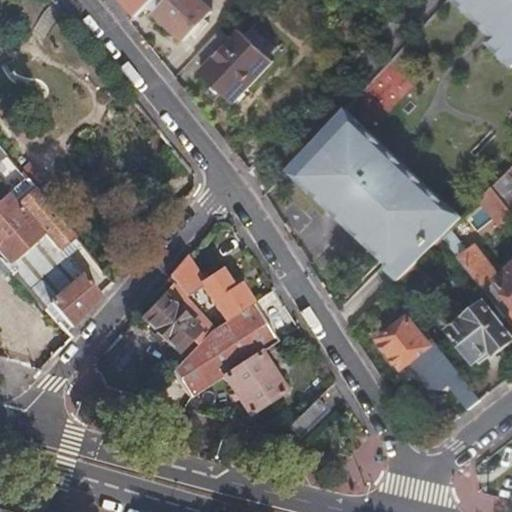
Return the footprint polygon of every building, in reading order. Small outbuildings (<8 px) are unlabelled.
[(119,0),(134,17),(147,3),(150,0),(119,0)] [(167,0),(166,0),(150,0),(147,3),(156,12),(153,15),(181,41),(189,33),(193,37),(206,23),(202,19),(209,11),(197,0),(167,0)] [(511,0),(451,0),(489,37),(484,43),(509,67),(511,64),(511,0)] [(242,35),(267,58),(275,49),(250,26),(242,35)] [(230,41),(218,30),(192,58),(203,69),(198,74),(230,105),(271,61),(267,58),(242,35),(238,31),(230,41)] [(375,125),(415,86),(392,62),(351,100),(375,125)] [(445,205),(343,109),(285,171),(387,266),(384,270),(396,281),(460,217),(446,204),(445,205)] [(232,153),(248,172),(269,150),(252,133),(232,153)] [(10,195),(57,249),(72,236),(0,150),(0,183),(1,185),(10,195)] [(491,187),(511,214),(511,165),(502,175),(491,187)] [(501,227),(511,218),(511,214),(491,187),(479,199),(501,227)] [(0,258),(43,307),(48,302),(79,275),(57,249),(10,195),(0,203),(0,258)] [(448,246),(490,299),(511,326),(511,268),(501,277),(476,245),(466,252),(449,230),(444,235),(442,238),(448,246)] [(0,297),(24,325),(43,308),(43,307),(0,258),(0,297)] [(184,258),(168,277),(185,297),(201,288),(224,322),(250,304),(238,286),(231,291),(218,272),(206,280),(201,284),(197,278),(184,258)] [(79,275),(48,302),(69,327),(89,305),(97,296),(79,275)] [(201,284),(206,280),(202,275),(197,278),(201,284)] [(141,320),(176,353),(197,331),(187,321),(196,311),(171,287),(141,320)] [(511,339),(511,326),(490,299),(484,304),(483,303),(448,332),(473,363),(490,350),(493,354),(511,339)] [(223,377),(259,354),(276,342),(250,304),(224,322),(214,329),(213,328),(171,371),(189,400),(223,377)] [(428,347),(405,319),(379,339),(402,368),(428,347)] [(28,344),(45,364),(53,355),(69,337),(64,331),(64,332),(58,325),(38,342),(35,337),(28,344)] [(39,370),(45,364),(28,344),(21,355),(24,357),(21,365),(39,370)] [(283,391),(259,354),(223,377),(247,415),(283,391)] [(176,408),(189,400),(171,371),(144,399),(176,408)] [(467,410),(480,400),(461,376),(448,386),(467,410)] [(325,409),(315,398),(286,427),(297,437),(325,409)] [(333,477),(382,474),(379,430),(330,433),(333,477)]
